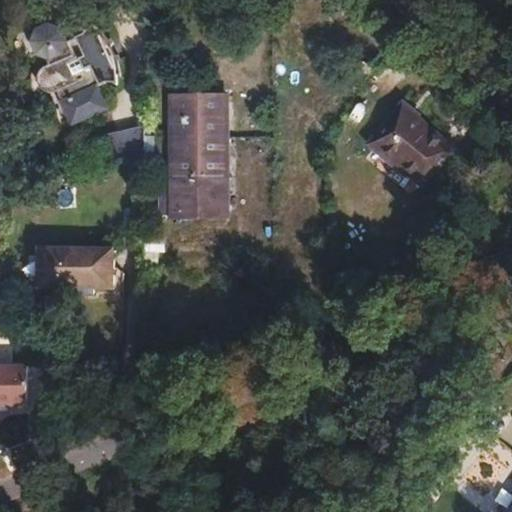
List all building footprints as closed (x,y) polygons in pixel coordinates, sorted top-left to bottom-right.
[(61,91),(73,126),(113,112),(103,85),(123,78),(106,29),(74,40),(67,21),(30,34),(51,95),(61,91)] [(224,97),(173,97),(173,220),(225,219),(224,97)] [(404,106),(373,145),(426,188),(458,149),(404,106)] [(117,160),(146,157),(143,130),(114,133),(117,160)] [(38,251),(38,291),(58,291),(58,296),(93,297),(93,291),(113,292),(114,252),(38,251)] [(0,407),(28,408),(27,369),(0,369),(0,407)] [(511,433),(508,430),(457,492),(482,511),(492,511),(509,492),(511,493),(511,433)] [(511,493),(509,492),(492,511),(504,511),(511,503),(511,493)]
